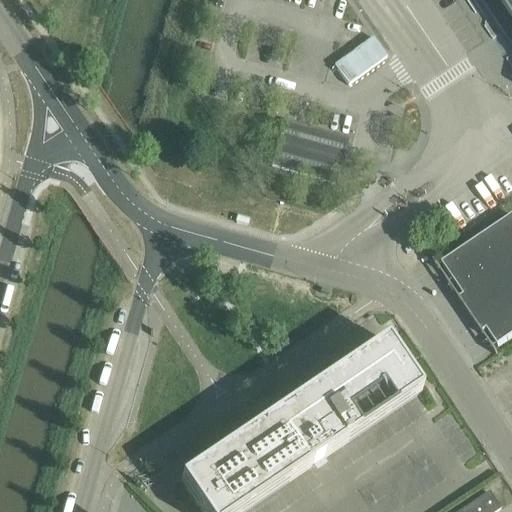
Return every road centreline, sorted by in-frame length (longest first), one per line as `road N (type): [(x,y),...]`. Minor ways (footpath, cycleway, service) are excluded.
road 1 (unclassified): [(511,451),(408,294),(161,225)]
road 2 (unclassified): [(81,511),(161,225)]
road 3 (unclassified): [(161,225),(126,197),(80,136)]
